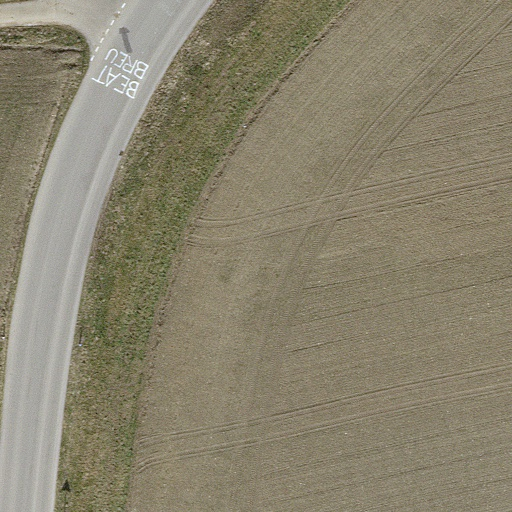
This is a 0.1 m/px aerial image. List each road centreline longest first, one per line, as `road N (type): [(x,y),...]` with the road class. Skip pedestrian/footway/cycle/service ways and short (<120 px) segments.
road 1 (tertiary): [(27,511),(59,249),(115,95),(171,0)]
road 2 (track): [(0,19),(171,0)]
